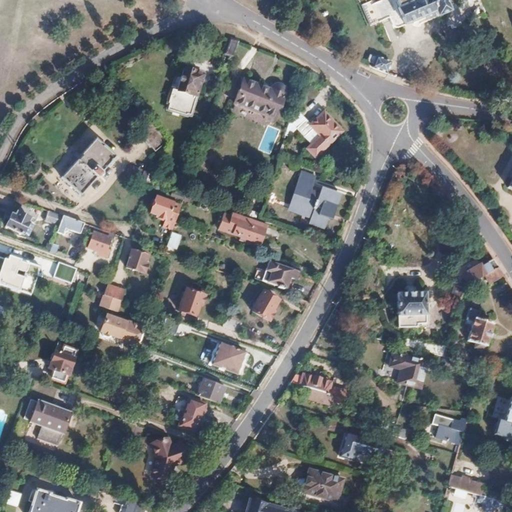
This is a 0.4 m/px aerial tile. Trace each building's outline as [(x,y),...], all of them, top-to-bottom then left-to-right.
[(451,11),(446,0),(456,0),(458,4),(468,0),(383,0),(377,2),(376,0),(364,4),(372,25),(392,17),(394,24),(395,26),(398,26),(399,26),(435,13),(437,17),(451,11)] [(233,56),(238,42),(230,39),(224,53),(233,56)] [(385,73),(389,64),(375,58),(371,68),(382,72),(385,73)] [(189,115),(202,75),(184,69),(178,86),(173,85),(166,102),(168,103),(166,108),(186,115),(186,113),(189,115)] [(277,116),(286,93),(287,90),(287,88),(287,85),(285,83),(283,81),(281,79),(279,79),(276,80),(273,83),(271,85),(270,89),(243,79),(234,103),(267,115),(268,112),(277,116)] [(292,133),(305,120),(294,109),(286,131),(285,134),(287,135),(291,132),(292,133)] [(341,130),(322,111),(309,124),(312,127),(304,136),(311,143),(307,148),(315,156),(341,130)] [(275,123),(277,116),(268,112),(267,115),(265,120),(275,123)] [(304,136),(312,127),(309,124),(305,120),(292,133),(293,134),(293,133),(307,148),(311,143),(304,136)] [(169,143),(152,124),(141,133),(157,153),(169,143)] [(81,195),(116,157),(96,139),(81,155),(82,156),(62,177),(81,195)] [(140,176),(142,171),(131,166),(128,172),(140,176)] [(302,182),(292,211),(302,214),(302,213),(310,216),(308,222),(323,228),(326,221),(329,223),(339,193),(321,187),(318,194),(310,191),(315,177),(300,172),(297,180),(302,182)] [(155,193),(149,211),(156,214),(155,216),(158,217),(157,218),(163,220),(163,219),(165,220),(163,226),(172,229),(181,204),(162,197),(162,195),(155,193)] [(23,232),(30,216),(18,211),(16,214),(12,212),(6,225),(23,232)] [(80,232),(84,223),(52,211),(49,219),(60,223),(57,231),(64,233),(66,227),(80,232)] [(268,226),(233,213),(232,216),(225,214),(219,229),(262,243),(268,226)] [(94,232),(89,247),(109,254),(111,250),(107,249),(111,238),(94,232)] [(126,268),(144,274),(148,264),(146,263),(148,257),(132,251),(126,268)] [(0,286),(3,288),(11,265),(0,260),(0,286)] [(482,276),(497,268),(492,260),(479,268),(478,266),(461,276),(466,285),(482,276)] [(286,290),(293,271),(268,262),(261,281),(286,290)] [(487,285),(503,277),(500,273),(497,268),(482,276),(487,285)] [(84,294),(91,273),(79,269),(72,290),(84,294)] [(122,301),(125,291),(108,284),(104,294),(119,300),(122,301)] [(460,302),(463,290),(458,288),(453,287),(450,299),(460,302)] [(186,290),(178,311),(195,317),(200,306),(201,306),(204,297),(186,290)] [(279,302),(264,292),(252,311),(268,322),(274,313),(272,311),(279,302)] [(119,300),(104,294),(100,293),(95,305),(115,312),(119,300)] [(426,326),(426,295),(398,295),(398,329),(417,329),(417,326),(426,326)] [(161,315),(166,303),(155,298),(150,311),(161,315)] [(485,344),(491,323),(477,319),(480,310),(469,307),(464,322),(471,324),(466,340),(473,342),(471,346),(481,349),(483,343),(485,344)] [(123,343),(135,348),(142,326),(128,322),(128,323),(107,315),(101,332),(124,340),(123,343)] [(175,336),(180,322),(177,321),(166,317),(161,330),(175,336)] [(238,333),(241,324),(226,318),(222,327),(238,333)] [(445,358),(448,348),(432,346),(408,339),(405,347),(413,349),(438,356),(445,358)] [(246,354),(221,344),(212,366),(238,375),(246,354)] [(75,358),(55,352),(49,369),(54,371),(51,378),(64,382),(66,375),(68,376),(75,358)] [(419,390),(427,365),(394,354),(389,368),(400,371),(397,383),(419,390)] [(335,398),(338,388),(331,386),(331,383),(304,375),(303,378),(297,376),(294,380),(291,384),(313,390),(310,399),(334,406),(335,403),(346,406),(347,402),(335,398)] [(219,404),(225,388),(213,384),(203,380),(197,396),(216,403),(219,404)] [(347,402),(350,391),(338,388),(335,398),(347,402)] [(494,417),(503,419),(507,397),(497,396),(494,417)] [(195,431),(205,404),(188,398),(183,412),(177,410),(173,418),(180,420),(178,425),(195,431)] [(511,441),(511,400),(509,400),(502,422),(498,421),(494,436),(511,441)] [(38,440),(57,447),(70,413),(37,401),(36,404),(31,402),(24,420),(43,427),(38,440)] [(459,449),(466,426),(436,418),(432,430),(440,432),(437,443),(459,449)] [(407,441),(409,434),(396,430),(394,437),(407,441)] [(387,447),(348,435),(341,458),(355,462),(357,454),(382,462),(387,447)] [(186,461),(179,444),(169,448),(166,440),(149,445),(150,448),(154,459),(150,477),(162,480),(168,482),(171,466),(186,461)] [(150,477),(154,459),(150,448),(145,449),(147,455),(143,475),(148,477),(150,477)] [(337,503),(343,480),(309,470),(302,493),(337,503)] [(485,498),(488,488),(468,483),(469,480),(462,478),(461,481),(451,477),(448,487),(479,496),(485,498)] [(72,511),(76,503),(63,498),(62,500),(46,494),(45,492),(33,488),(24,511),(72,511)] [(141,506),(144,499),(132,494),(129,502),(141,506)] [(147,511),(149,509),(122,500),(117,511),(147,511)] [(290,511),(249,500),(245,511),(290,511)]
